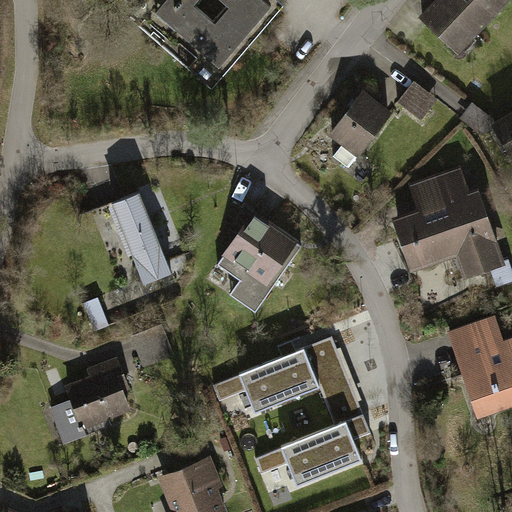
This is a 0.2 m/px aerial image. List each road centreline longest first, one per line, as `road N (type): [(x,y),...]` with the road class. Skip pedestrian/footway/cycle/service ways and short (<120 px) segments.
road 1 (residential): [(422,511),(378,297),(353,245),(264,160)]
road 2 (residential): [(264,160),(182,140),(13,165)]
road 3 (residential): [(392,0),(264,160)]
road 4 (residential): [(13,165),(21,0)]
